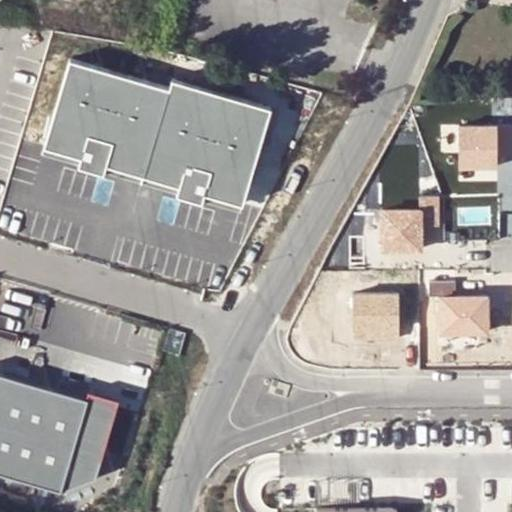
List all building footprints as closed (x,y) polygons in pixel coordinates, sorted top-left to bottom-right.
[(205,191),(243,202),(272,105),(172,76),(170,85),(71,56),(45,146),(79,156),(77,164),(104,172),(106,162),(180,183),(177,193),(202,200),(205,191)] [(511,125),(460,125),(460,165),(497,165),(497,155),(511,154),(511,125)] [(104,172),(177,193),(180,183),(106,162),(104,172)] [(420,209),(382,209),(382,248),(421,248),(421,220),(438,220),(438,195),(420,195),(420,209)] [(455,280),(429,280),(429,295),(441,295),(442,331),(487,330),(487,295),(456,296),(455,280)] [(399,292),(353,292),(353,329),(366,329),(366,337),(399,337),(399,292)] [(117,406),(0,372),(0,472),(61,491),(97,478),(117,406)]
